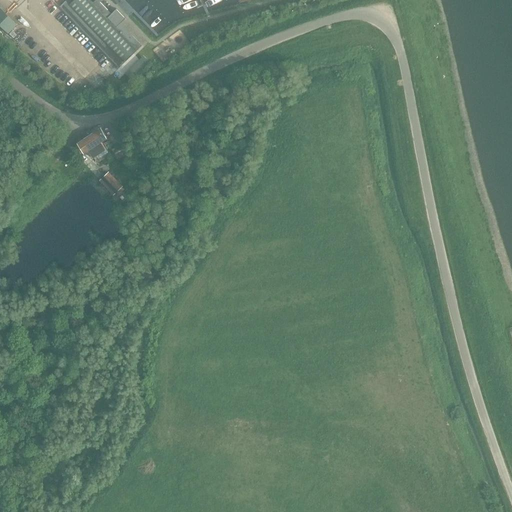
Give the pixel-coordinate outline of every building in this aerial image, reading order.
[(73,0),(69,4),(65,1),(60,6),(110,59),(119,68),(121,65),(141,46),(120,24),(125,19),(116,9),(111,14),(97,0),(73,0)] [(0,5),(0,23),(9,32),(18,23),(0,5)] [(144,58),(126,71),(131,77),(148,64),(144,58)] [(99,140),(104,137),(98,128),(77,142),(83,151),(84,150),(86,153),(88,152),(90,155),(104,147),(99,140)] [(113,193),(121,184),(108,170),(99,179),(113,193)]
